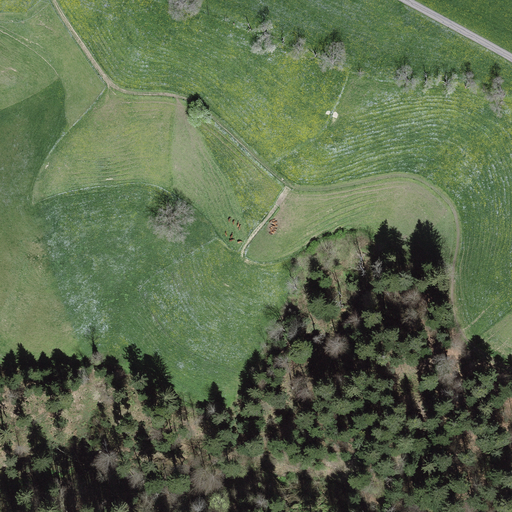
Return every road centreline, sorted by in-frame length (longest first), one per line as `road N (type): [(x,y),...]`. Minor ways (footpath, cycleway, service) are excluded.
road 1 (track): [(53,0),(109,85),(191,102)]
road 2 (track): [(405,0),(511,58)]
